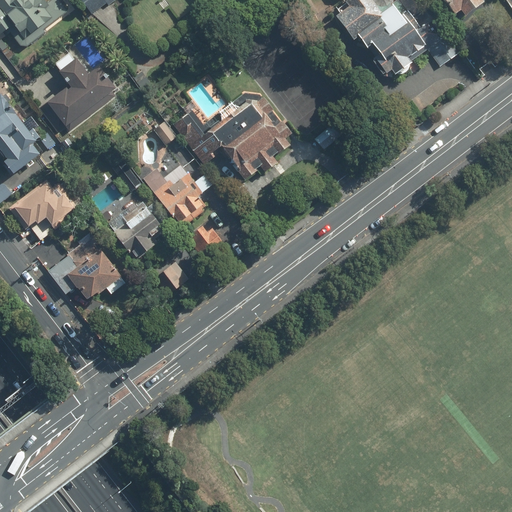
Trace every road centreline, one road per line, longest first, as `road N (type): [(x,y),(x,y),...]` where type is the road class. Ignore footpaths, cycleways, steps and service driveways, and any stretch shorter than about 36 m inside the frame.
road 1 (secondary): [(280,272),(511,96)]
road 2 (secondary): [(280,272),(68,454)]
road 3 (secondary): [(100,388),(280,272)]
road 4 (motorway): [(0,376),(103,511)]
road 5 (secondary): [(0,254),(100,388)]
